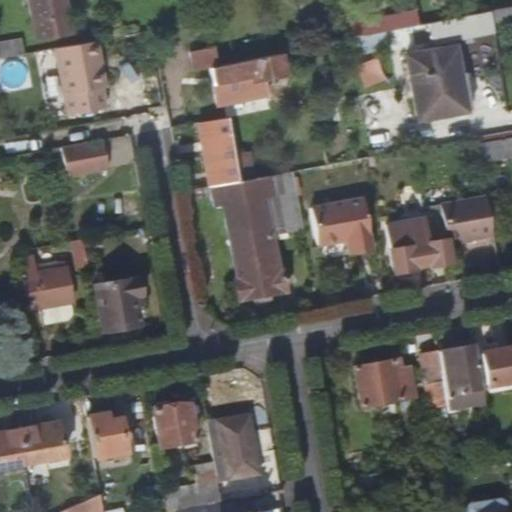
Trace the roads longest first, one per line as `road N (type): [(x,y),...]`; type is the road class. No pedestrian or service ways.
road 1 (residential): [(280,342),(511,296)]
road 2 (residential): [(150,151),(187,357)]
road 3 (residential): [(0,389),(187,357)]
road 4 (residential): [(280,342),(320,511)]
